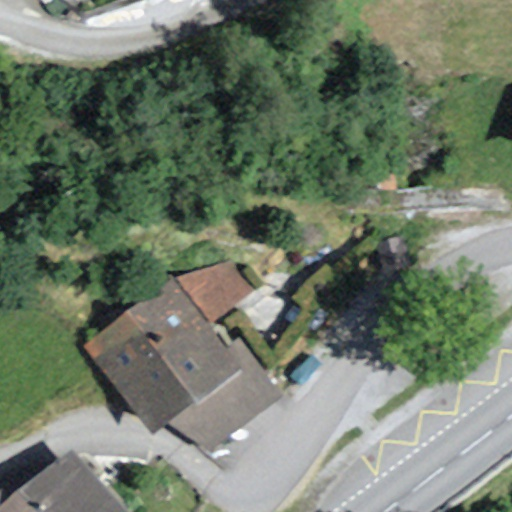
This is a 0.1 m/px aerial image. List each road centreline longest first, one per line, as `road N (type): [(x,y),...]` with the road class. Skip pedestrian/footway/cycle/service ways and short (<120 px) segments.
road 1 (unknown): [(284,453),(340,374),(407,307),(511,237)]
road 2 (residential): [(257,511),(175,450),(129,437),(75,437),(0,467)]
road 3 (residential): [(240,0),(174,29),(111,41),(46,35),(0,17)]
road 4 (secondary): [(391,511),(511,418)]
